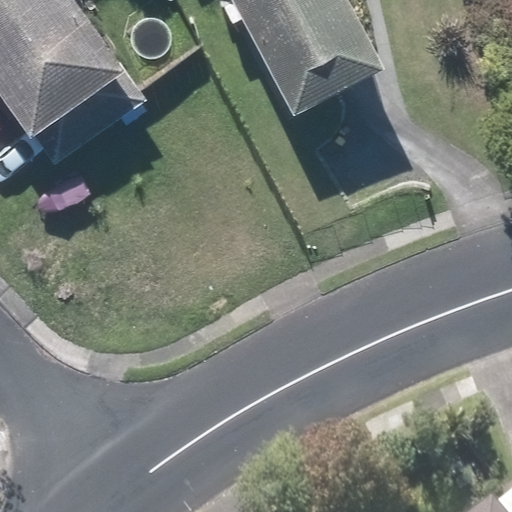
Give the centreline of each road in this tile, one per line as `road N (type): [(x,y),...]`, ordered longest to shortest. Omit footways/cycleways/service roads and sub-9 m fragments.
road 1 (residential): [(132,492),(280,381),(511,285)]
road 2 (residential): [(132,492),(0,354)]
